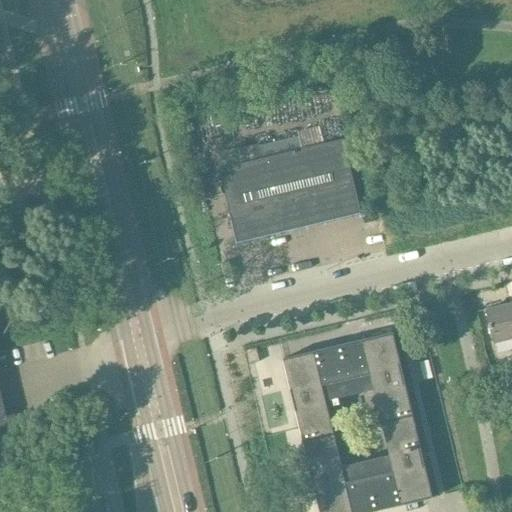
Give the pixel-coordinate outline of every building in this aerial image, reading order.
[(307,225),(360,212),(343,140),(219,169),(231,219),(230,219),(235,243),(307,226),(307,225)] [(493,343),(511,338),(511,314),(510,305),(485,310),(493,343)] [(374,511),(390,508),(388,498),(399,496),(401,506),(433,498),(393,333),(361,340),(363,347),(352,350),(350,343),(282,359),(319,511),(374,511)] [(250,363),(263,360),(260,349),(247,352),(250,363)] [(0,427),(14,419),(10,412),(0,414),(0,427)]
